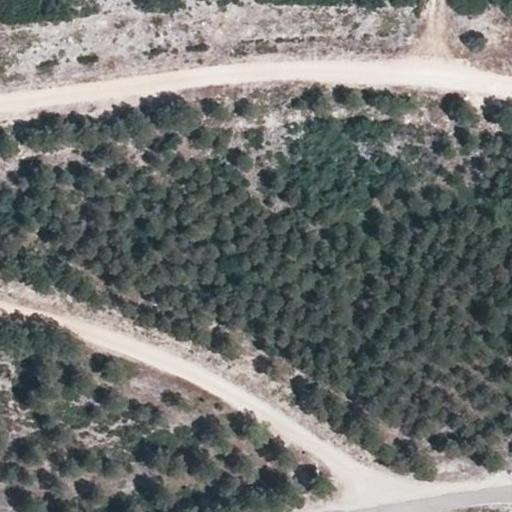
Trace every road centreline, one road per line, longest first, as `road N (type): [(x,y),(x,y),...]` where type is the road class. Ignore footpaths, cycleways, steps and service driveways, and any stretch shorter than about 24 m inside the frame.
road 1 (track): [(0,110),(288,74),(511,96)]
road 2 (track): [(387,510),(373,476),(205,376),(0,305)]
road 3 (unclassified): [(379,511),(511,496)]
